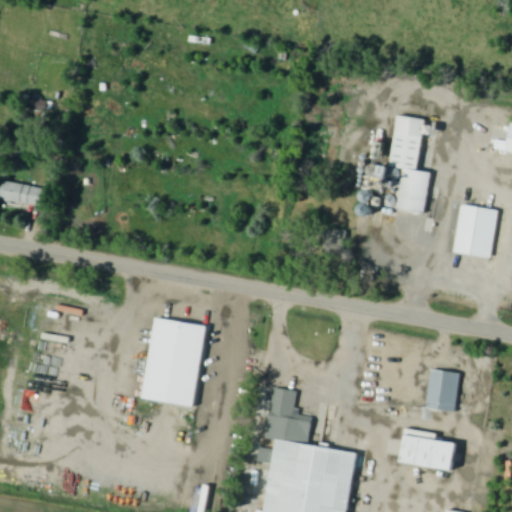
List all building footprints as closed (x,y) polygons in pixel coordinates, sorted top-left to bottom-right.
[(394,165),(401,115),(428,119),(420,169),(394,165)] [(44,210),(47,190),(6,182),(2,202),(44,210)] [(465,206),(457,254),(491,260),(499,212),(465,206)] [(347,230),(327,230),(327,251),(347,251),(347,230)] [(158,318),(144,398),(196,408),(210,327),(158,318)] [(433,371),(428,406),(456,410),(461,374),(433,371)] [(406,436),(402,463),(453,471),(457,444),(406,436)] [(267,511),(280,442),(360,456),(350,511),(267,511)]
